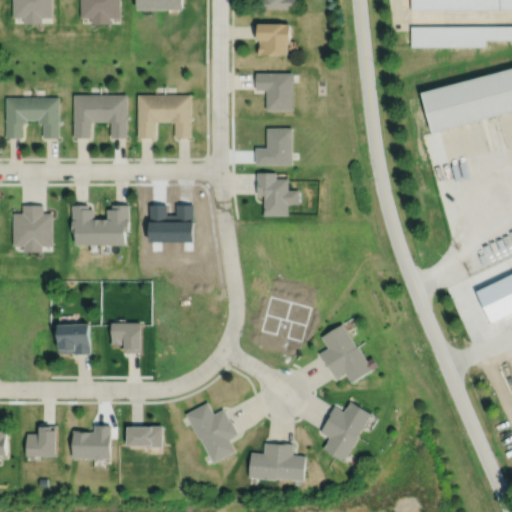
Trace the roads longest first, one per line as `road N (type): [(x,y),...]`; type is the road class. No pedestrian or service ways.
road 1 (tertiary): [(358,0),(392,225),(510,511)]
road 2 (residential): [(224,348),(235,297),(219,183),(219,0)]
road 3 (residential): [(0,388),(171,386),(224,348)]
road 4 (residential): [(219,170),(0,169)]
